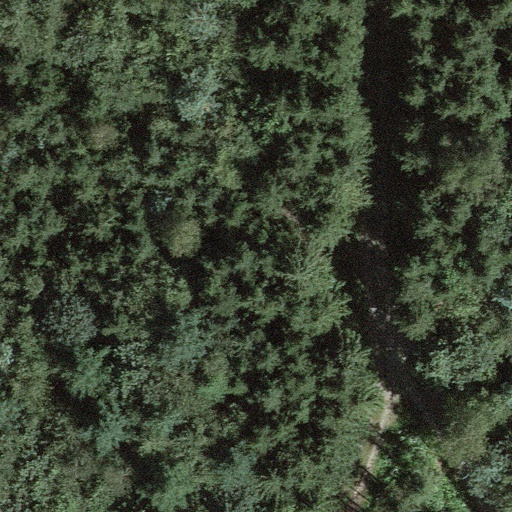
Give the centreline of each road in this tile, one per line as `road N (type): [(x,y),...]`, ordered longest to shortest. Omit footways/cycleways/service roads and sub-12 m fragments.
road 1 (track): [(490,511),(403,361),(381,283),(368,187),(368,0)]
road 2 (track): [(403,361),(340,511)]
